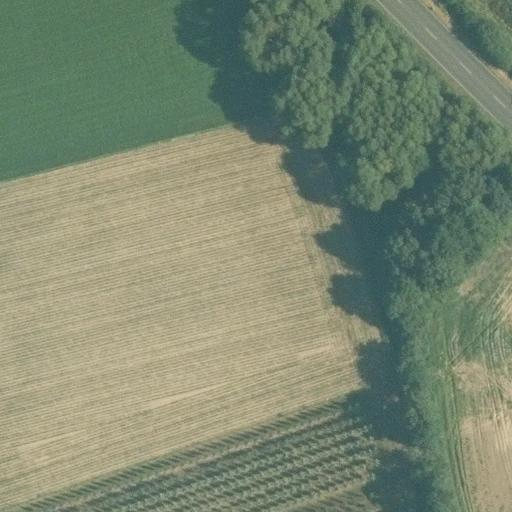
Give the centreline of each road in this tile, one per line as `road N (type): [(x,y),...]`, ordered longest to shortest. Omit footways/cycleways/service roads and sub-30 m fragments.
road 1 (track): [(480,511),(456,402),(445,294)]
road 2 (primary): [(397,0),(511,116)]
